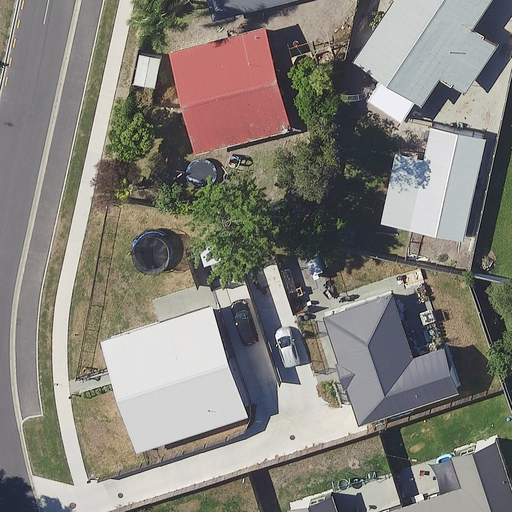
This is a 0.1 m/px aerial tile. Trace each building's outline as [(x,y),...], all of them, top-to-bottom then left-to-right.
[(201,0),(204,11),(250,0),(201,0)] [(478,0),(382,0),(348,54),(414,97),(432,70),(459,87),(490,38),(465,22),(478,0)] [(281,122),(271,85),(293,79),(278,20),(250,27),(165,48),(189,145),(281,122)] [(476,135),(423,124),(403,223),(456,234),(476,135)] [(404,289),(334,312),(350,357),(346,359),(355,386),(359,385),(371,421),(471,388),(455,343),(426,352),(404,289)] [(230,299),(110,337),(145,449),(266,412),(230,299)] [(511,511),(511,455),(506,438),(459,454),(468,483),(379,511),(349,511),(342,491),(295,506),(297,511),(511,511)]
